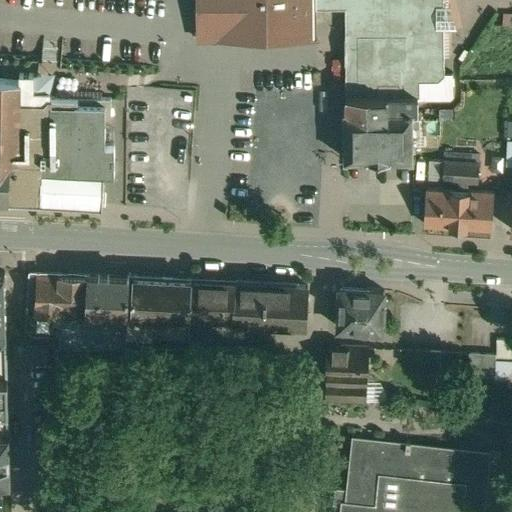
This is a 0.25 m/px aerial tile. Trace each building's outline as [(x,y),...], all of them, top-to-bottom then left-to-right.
[(197,0),(197,10),(204,17),(216,17),(216,19),(217,19),(217,24),(212,24),(212,39),(216,39),(216,41),(219,41),(314,40),(315,40),(317,40),(317,39),(316,39),(316,9),(315,0),(197,0)] [(315,0),(316,9),(345,9),(346,96),(418,96),(418,101),(450,101),(453,98),(453,75),(444,75),(444,66),(444,26),(450,26),(447,16),(445,6),(443,6),(443,0),(315,0)] [(111,97),(50,95),(50,90),(49,90),(49,86),(45,78),(41,75),(37,74),(34,73),(33,73),(19,73),(19,80),(0,78),(0,200),(104,206),(104,173),(115,173),(114,144),(105,144),(105,123),(111,123),(111,97)] [(346,96),(345,96),(345,98),(346,98),(346,111),(344,111),(344,159),(413,159),(412,126),(418,126),(418,101),(418,96),(346,96)] [(479,156),(444,154),(442,180),(451,180),(451,190),(466,191),(467,181),(477,182),(479,156)] [(451,190),(426,189),(424,225),(490,231),(493,192),(466,191),(451,190)] [(0,477),(10,477),(1,264),(0,264),(0,477)] [(63,312),(35,311),(37,273),(29,272),(29,275),(28,303),(26,328),(28,329),(34,330),(35,335),(58,334),(59,349),(126,348),(127,332),(126,332),(126,315),(63,312)] [(130,276),(37,273),(35,311),(63,312),(126,315),(128,315),(128,312),(130,276)] [(191,279),(134,277),(132,313),(128,312),(128,315),(126,315),(126,332),(127,332),(152,333),(152,315),(164,315),(163,333),(189,335),(191,280),(191,279)] [(308,286),(191,280),(190,315),(206,316),(232,316),(232,322),(305,326),(308,286)] [(384,291),(340,288),(338,328),(381,331),(382,319),(384,319),(385,303),(383,303),(384,291)] [(206,316),(190,315),(189,335),(211,336),(211,323),(206,323),(206,316)] [(511,356),(511,337),(499,337),(499,356),(511,356)] [(368,347),(327,345),(326,378),(327,378),(326,398),(365,400),(366,381),(367,381),(368,347)] [(472,378),(511,378),(511,354),(472,354),(472,378)] [(406,444),(354,439),(348,492),(337,491),(336,503),(343,504),(342,511),(402,511),(411,511),(427,511),(429,506),(461,509),(461,508),(480,510),(480,507),(482,508),(488,453),(410,444),(411,442),(406,441),(406,444)]
